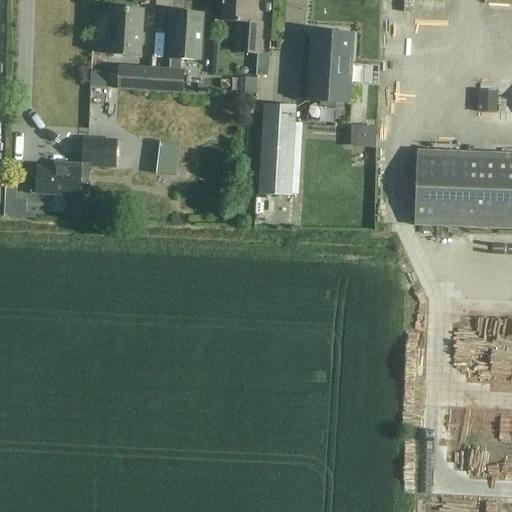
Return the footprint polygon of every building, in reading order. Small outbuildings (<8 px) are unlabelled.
[(222,0),(221,22),(237,23),(235,53),(259,55),(261,25),(249,24),(250,0),(222,0)] [(140,58),(143,12),(110,10),(107,56),(140,58)] [(200,61),(202,15),(172,13),(169,60),(200,61)] [(348,105),(352,35),(312,33),(308,102),(348,105)] [(150,92),(151,70),(119,68),(118,90),(150,92)] [(183,72),(151,70),(150,92),(181,94),(183,72)] [(260,92),(270,92),(268,71),(259,71),(260,92)] [(107,77),(90,76),(90,91),(107,92),(107,77)] [(108,120),(124,104),(113,92),(97,108),(108,120)] [(479,103),(479,110),(511,110),(511,95),(497,95),(497,103),(479,103)] [(291,198),(295,109),(264,107),(260,196),(291,198)] [(81,185),(88,185),(88,169),(116,170),(117,156),(127,156),(127,142),(83,140),(82,165),(63,164),(62,169),(38,168),(38,170),(32,169),(31,192),(37,192),(37,194),(80,196),(81,185)] [(177,143),(159,141),(156,173),(174,175),(177,143)] [(414,226),(511,229),(511,154),(417,152),(414,226)]
